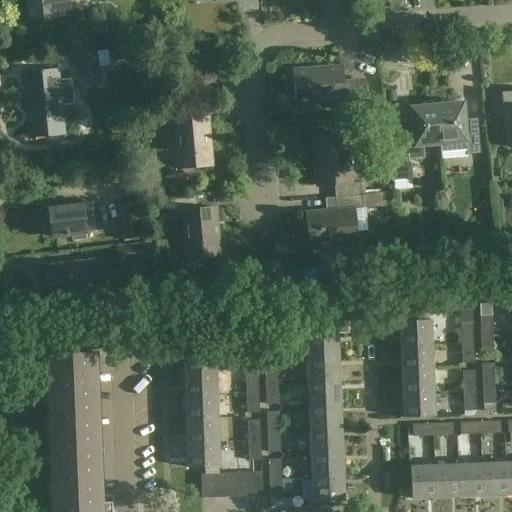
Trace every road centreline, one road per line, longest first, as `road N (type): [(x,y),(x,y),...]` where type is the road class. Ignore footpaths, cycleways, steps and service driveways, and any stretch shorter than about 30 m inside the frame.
road 1 (residential): [(260,223),(246,62),(256,44),(274,34),(511,17)]
road 2 (residential): [(128,511),(126,346)]
